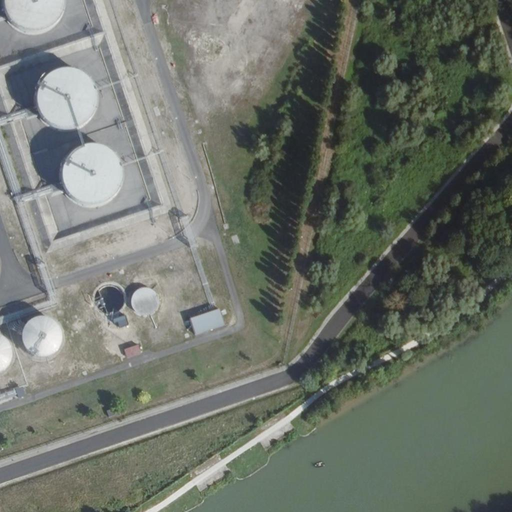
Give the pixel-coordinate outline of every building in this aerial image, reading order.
[(4,0),(4,1),(7,10),(12,19),(21,25),(31,28),(42,28),(51,23),(59,16),(64,7),(64,0),(4,0)] [(54,67),(45,72),(39,80),(35,89),(34,100),(36,109),(43,119),(52,126),(63,129),(74,128),(84,124),(93,116),(98,106),(99,95),(97,84),(91,75),(83,69),(74,65),(64,64),(54,67)] [(86,141),(76,145),(69,152),(64,162),(63,172),(65,182),(70,190),(78,196),(87,200),(96,201),(105,198),(113,193),(119,186),(123,177),(123,167),(121,158),(115,150),(107,143),(97,140),(86,141)] [(121,285),(97,287),(98,306),(105,305),(106,310),(123,309),(121,285)] [(134,314),(157,314),(157,288),(134,288),(134,314)] [(113,312),(116,327),(128,325),(125,310),(113,312)] [(219,311),(190,320),(195,337),(224,327),(219,311)] [(21,334),(22,341),(25,346),(30,351),(36,354),(42,354),(49,353),(56,349),(60,343),(62,337),(62,329),(59,323),(55,317),(48,314),(41,313),(35,314),(29,317),(25,322),(22,328),(21,334)] [(0,369),(6,366),(10,362),(13,356),(14,349),(12,343),(9,337),(4,333),(0,330),(0,369)] [(137,345),(124,349),(127,359),(140,355),(137,345)]
